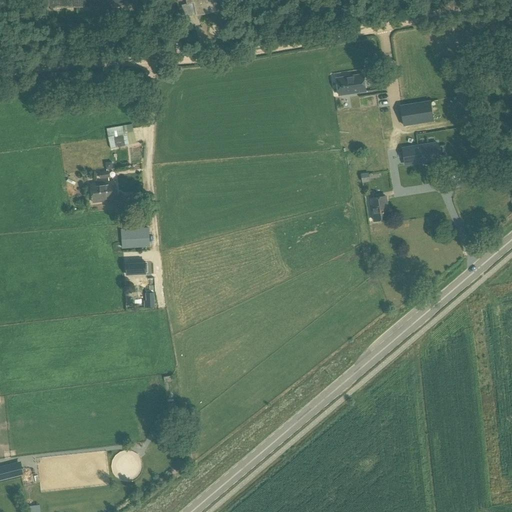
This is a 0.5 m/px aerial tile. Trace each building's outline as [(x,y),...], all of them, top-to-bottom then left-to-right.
[(186,0),(187,4),(194,2),(197,16),(225,9),(222,0),(186,0)] [(402,84),(449,78),(448,64),(440,65),(438,51),(398,56),(402,84)] [(363,74),(336,79),(339,96),(366,91),(363,74)] [(356,102),(334,105),(340,145),(361,142),(356,102)] [(430,102),(401,107),(404,127),(433,122),(430,102)] [(121,130),(107,133),(111,151),(120,149),(120,146),(124,145),(124,144),(136,141),(133,128),(132,123),(120,126),(121,130)] [(439,158),(437,143),(402,148),(405,164),(439,158)] [(422,166),(391,168),(393,185),(434,181),(433,170),(422,171),(422,166)] [(114,181),(90,184),(93,202),(116,199),(114,181)] [(386,196),(371,198),(374,221),(389,219),(386,196)] [(134,216),(130,216),(130,224),(143,223),(141,198),(130,198),(131,213),(134,212),(134,216)] [(149,246),(148,228),(121,230),(123,248),(149,246)] [(145,261),(126,262),(127,275),(145,274),(145,261)] [(153,292),(144,293),(145,307),(155,306),(153,292)]
